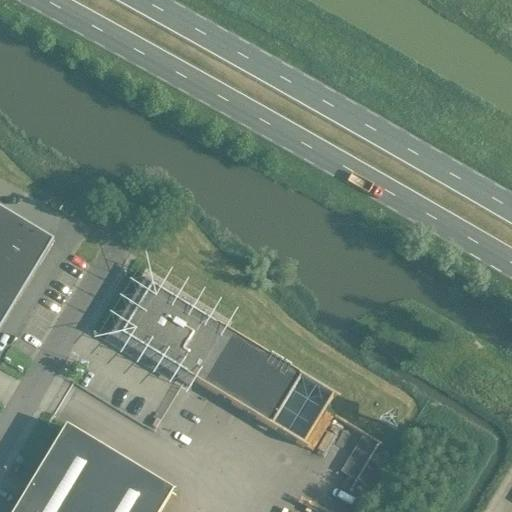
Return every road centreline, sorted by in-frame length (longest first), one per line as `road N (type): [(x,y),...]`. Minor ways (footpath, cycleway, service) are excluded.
road 1 (primary): [(46,0),(511,261)]
road 2 (primary): [(511,207),(148,0)]
road 3 (unknown): [(41,367),(231,488),(241,511)]
road 4 (unclassified): [(0,435),(112,250)]
